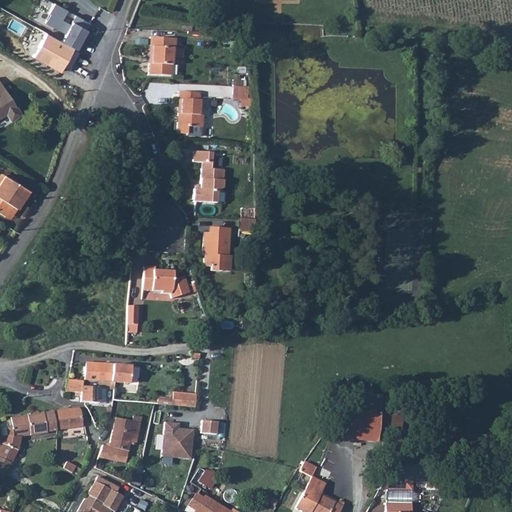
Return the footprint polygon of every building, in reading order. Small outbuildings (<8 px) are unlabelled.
[(50,14),(45,22),(65,32),(60,41),(74,49),(89,22),(54,3),(48,13),(50,14)] [(60,41),(45,32),(32,55),(58,69),(59,66),(68,71),(79,51),(74,49),(60,41)] [(151,63),(150,74),(172,75),(173,49),(176,49),(176,38),(151,37),(151,47),(154,47),(154,63),(151,63)] [(0,118),(9,113),(14,121),(25,115),(2,77),(0,78),(0,118)] [(232,97),(233,87),(208,85),(208,96),(232,97)] [(252,88),(238,87),(237,101),(251,101),(252,88)] [(181,91),(179,133),(190,133),(190,135),(203,136),(204,127),(205,127),(205,115),(202,114),(203,93),(181,91)] [(191,150),(190,161),(200,162),(199,184),(196,188),(192,188),(191,200),(215,202),(215,190),(221,185),(222,167),(209,167),(210,151),(191,150)] [(0,211),(8,216),(14,205),(17,207),(28,188),(4,175),(0,181),(0,211)] [(14,205),(8,216),(11,218),(17,207),(14,205)] [(251,220),(237,219),(237,233),(250,234),(251,220)] [(208,272),(219,273),(220,257),(226,257),(228,229),(209,228),(209,233),(202,233),(201,250),(201,252),(203,252),(204,252),(204,255),(202,255),(201,267),(208,267),(208,272)] [(220,257),(219,273),(227,273),(228,258),(226,257),(220,257)] [(142,266),(140,290),(158,291),(158,294),(168,295),(169,300),(187,293),(181,277),(172,279),(170,271),(153,270),(153,266),(142,266)] [(124,306),(124,325),(134,326),(134,307),(124,306)] [(86,363),(84,380),(99,381),(111,382),(114,383),(117,383),(129,385),(131,367),(100,363),(86,363)] [(66,379),(66,391),(81,392),(80,401),(98,403),(106,403),(106,389),(114,389),(114,383),(109,382),(99,381),(84,380),(84,386),(81,385),(82,380),(66,379)] [(175,392),(174,406),(179,406),(184,407),(185,394),(175,392)] [(184,407),(192,408),(197,408),(197,395),(185,394),(184,407)] [(66,409),(53,411),(55,429),(69,427),(83,426),(82,420),(80,410),(78,408),(77,408),(66,409)] [(53,411),(26,415),(28,433),(55,430),(55,429),(53,411)] [(343,411),(340,439),(376,443),(379,415),(343,411)] [(0,457),(11,463),(17,449),(21,434),(28,433),(26,415),(11,417),(11,418),(13,433),(0,435),(0,437),(1,442),(0,443),(0,457)] [(109,447),(102,445),(100,457),(126,462),(131,434),(137,435),(139,423),(116,418),(113,432),(112,432),(109,447)] [(202,420),(201,433),(218,434),(219,421),(202,420)] [(177,424),(163,423),(161,458),(189,460),(191,430),(177,429),(177,424)] [(66,461),(62,467),(71,472),(75,466),(66,461)] [(300,471),(306,474),(311,465),(305,461),(300,471)] [(311,465),(306,474),(311,477),(316,467),(311,465)] [(202,475),(198,482),(209,488),(213,481),(202,475)] [(97,476),(86,494),(112,509),(114,511),(123,496),(116,492),(119,487),(97,476)] [(325,485),(311,477),(294,508),(302,511),(338,511),(343,503),(338,500),(336,503),(320,495),(325,485)] [(386,483),(384,491),(388,491),(388,490),(396,490),(397,484),(392,484),(386,483)] [(195,493),(184,510),(188,511),(194,511),(203,498),(195,493)] [(86,494),(76,511),(109,511),(112,509),(86,494)] [(203,498),(194,511),(229,511),(205,496),(203,498)]
